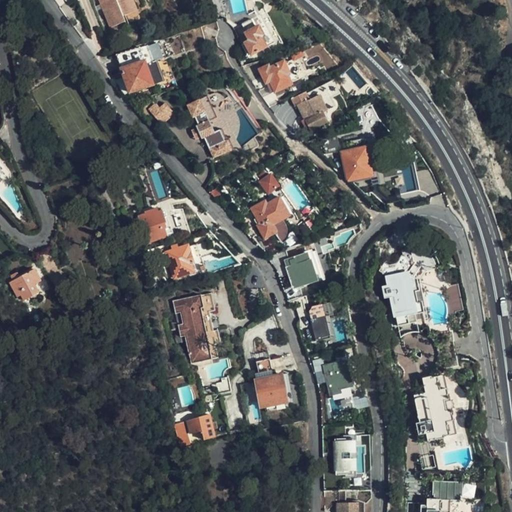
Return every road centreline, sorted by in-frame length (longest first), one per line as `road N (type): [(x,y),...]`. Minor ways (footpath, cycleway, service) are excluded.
road 1 (residential): [(379,511),(378,420),(352,269),(356,248),(380,223),(421,212),(452,229),(493,431),(511,442)]
road 2 (residential): [(46,0),(138,128),(267,270),(308,387),(315,511)]
road 3 (secondary): [(511,415),(488,260),(464,189),(405,95),(306,0)]
road 4 (track): [(224,40),(267,110),(380,223)]
road 5 (residential): [(0,222),(31,242),(48,224),(11,138),(0,54)]
